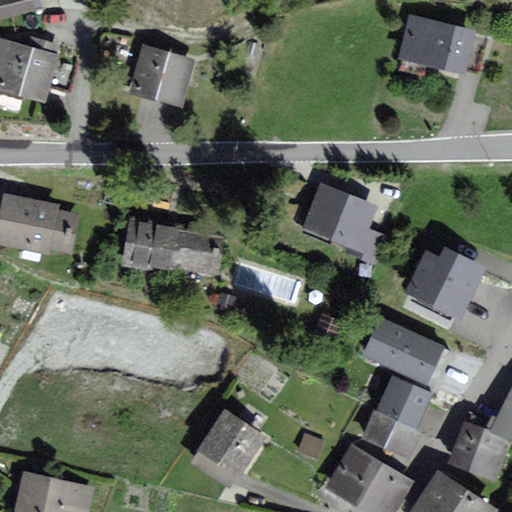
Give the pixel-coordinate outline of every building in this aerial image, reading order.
[(38,0),(0,0),(0,21),(41,13),(38,0)] [(468,33),(403,16),(392,58),(457,75),(468,33)] [(25,50),(2,41),(0,47),(0,94),(35,107),(56,48),(29,38),(25,50)] [(188,62),(137,47),(126,83),(131,84),(127,95),(175,109),(188,62)] [(372,209),(315,185),(295,233),(371,264),(382,237),(363,229),(372,209)] [(55,209),(0,194),(0,247),(39,257),(41,249),(65,256),(75,219),(54,213),(55,209)] [(217,241),(125,223),(117,268),(170,277),(171,271),(211,278),(217,241)] [(429,257),(419,251),(396,293),(449,323),(477,272),(434,248),(429,257)] [(342,325),(320,315),(310,337),(332,348),(342,325)] [(396,366),(353,439),(413,474),(431,443),(419,436),(437,405),(425,398),(432,385),(422,379),(430,365),(410,353),(400,368),(396,366)] [(511,392),(507,390),(483,432),(506,445),(511,448),(511,392)] [(218,410),(188,450),(233,483),(247,464),(243,461),(258,440),(218,410)] [(444,466),(489,485),(506,445),(461,426),(444,466)] [(326,448),(304,437),(295,455),(317,466),(326,448)] [(349,448),(320,491),(351,511),(390,511),(408,487),(349,448)] [(86,511),(91,489),(15,472),(6,511),(86,511)] [(482,511),(432,473),(406,506),(408,508),(404,511),(482,511)]
